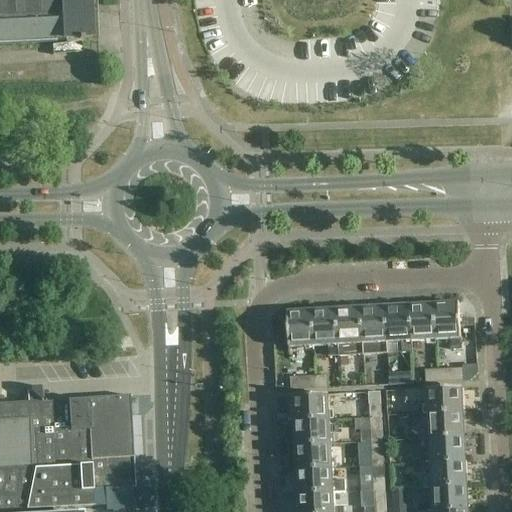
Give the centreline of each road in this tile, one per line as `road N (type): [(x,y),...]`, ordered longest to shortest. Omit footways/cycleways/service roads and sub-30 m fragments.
road 1 (residential): [(263,511),(254,338),(265,304),(294,287),(489,275)]
road 2 (tertiary): [(487,180),(253,188),(212,177)]
road 3 (tertiary): [(215,221),(485,207)]
road 4 (residential): [(501,511),(489,275)]
road 5 (tertiary): [(147,253),(170,456)]
road 6 (tertiary): [(170,456),(183,353),(182,253)]
road 7 (tertiary): [(159,150),(142,0)]
road 8 (tertiary): [(0,221),(74,221),(121,233)]
